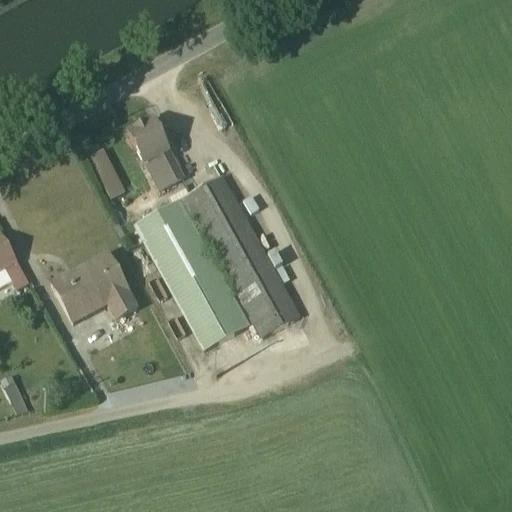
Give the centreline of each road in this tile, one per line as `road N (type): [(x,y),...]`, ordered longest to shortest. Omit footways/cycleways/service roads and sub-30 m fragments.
road 1 (unclassified): [(346,364),(0,443)]
road 2 (unclassified): [(0,156),(284,0)]
